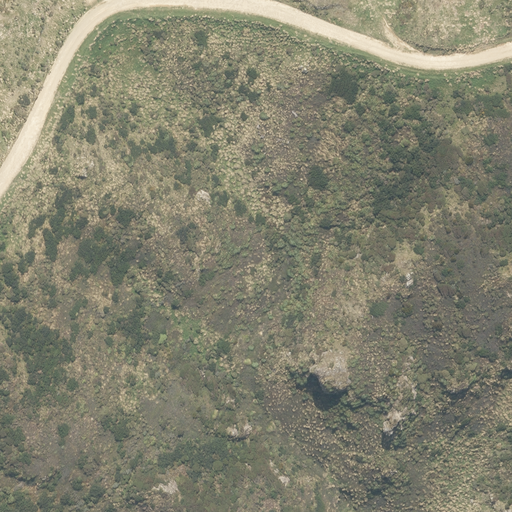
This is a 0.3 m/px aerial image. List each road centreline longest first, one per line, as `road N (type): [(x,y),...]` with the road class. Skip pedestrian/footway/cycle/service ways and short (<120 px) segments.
road 1 (unclassified): [(511,48),(468,59),(394,59),(268,13),(164,0)]
road 2 (unclassified): [(140,0),(108,6),(85,22),(0,167)]
